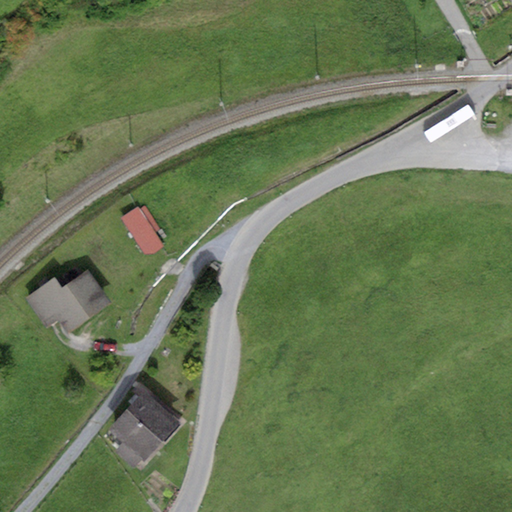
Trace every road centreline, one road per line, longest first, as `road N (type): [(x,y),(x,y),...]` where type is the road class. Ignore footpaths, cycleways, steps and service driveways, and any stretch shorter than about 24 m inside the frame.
road 1 (residential): [(264,218),(197,261),(34,511)]
road 2 (unclassified): [(264,218),(228,304),(184,511)]
road 3 (unclassified): [(496,79),(465,107),(264,218)]
